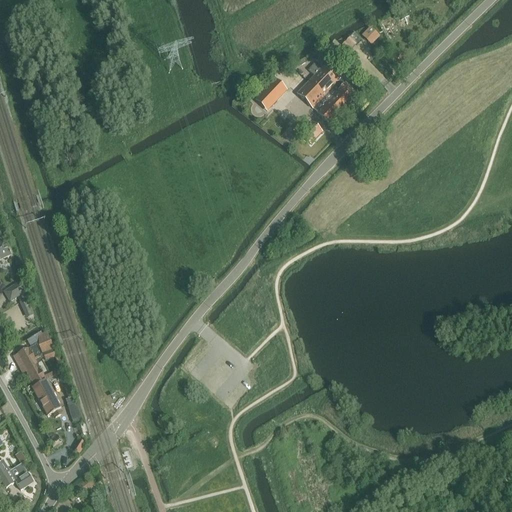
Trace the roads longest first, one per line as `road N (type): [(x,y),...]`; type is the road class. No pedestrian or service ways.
road 1 (unclassified): [(58,490),(113,434),(292,203),(492,0)]
road 2 (unknown): [(511,427),(428,461),(396,462),(355,451),(314,416),(295,418),(173,504)]
road 3 (unclassified): [(58,490),(0,382)]
